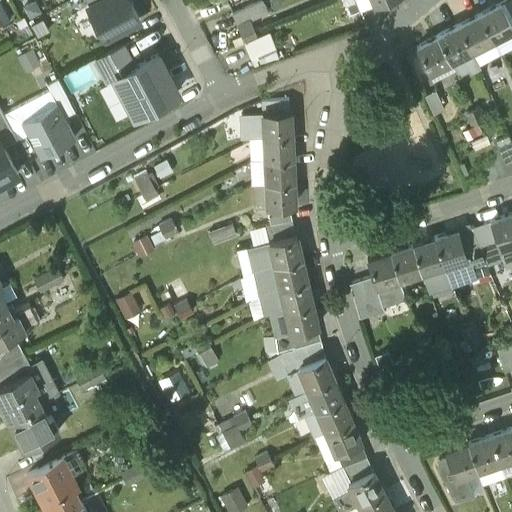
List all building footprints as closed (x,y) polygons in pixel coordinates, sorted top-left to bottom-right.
[(101,0),(90,6),(88,7),(104,37),(139,19),(128,0),(101,0)] [(258,16),(252,3),(232,12),(237,24),(258,16)] [(511,27),(500,4),(478,15),(491,40),(511,29),(511,27)] [(478,15),(458,26),(471,51),(491,40),(478,15)] [(251,22),(238,27),(241,34),(254,28),(251,22)] [(458,26),(437,37),(450,61),(471,51),(458,26)] [(254,28),(241,34),(243,40),(256,35),(254,28)] [(269,34),(245,44),(250,57),(274,47),(269,34)] [(437,37),(416,48),(434,83),(447,77),(442,66),(450,61),(437,37)] [(95,58),(105,77),(131,62),(121,44),(95,58)] [(131,62),(105,77),(128,118),(177,92),(154,50),(131,62)] [(74,111),(57,80),(47,85),(56,102),(64,117),(74,111)] [(443,110),(435,91),(423,96),(431,115),(443,110)] [(287,98),(260,100),(261,112),(288,111),(287,98)] [(56,102),(21,121),(39,156),(75,138),(64,117),(56,102)] [(483,121),(478,108),(472,111),(477,123),(483,121)] [(16,139),(0,109),(0,140),(3,147),(16,139)] [(261,112),(240,113),(241,137),(262,136),(290,135),(289,111),(261,112)] [(477,123),(472,111),(465,113),(470,126),(477,123)] [(290,135),(262,136),(263,159),(291,158),(290,135)] [(511,146),(508,135),(495,141),(504,163),(511,159),(511,146)] [(3,147),(0,140),(0,182),(18,173),(3,147)] [(291,158),(263,159),(264,182),(292,181),(291,158)] [(150,181),(138,187),(141,193),(153,187),(150,181)] [(292,181),(264,182),(265,206),(293,205),(292,181)] [(153,187),(141,193),(144,200),(156,193),(153,187)] [(288,210),(266,213),(268,225),(290,221),(288,210)] [(511,213),(490,220),(498,247),(499,247),(511,242),(511,213)] [(170,218),(157,225),(161,231),(173,224),(170,218)] [(268,225),(264,226),(266,237),(293,231),(290,221),(268,225)] [(493,249),(485,223),(470,227),(485,264),(502,259),(499,247),(498,247),(493,249)] [(173,224),(161,231),(164,237),(176,230),(173,224)] [(485,264),(470,227),(457,232),(460,243),(462,242),(472,268),(485,264)] [(456,231),(433,238),(442,265),(450,284),(475,276),(472,268),(462,242),(460,243),(457,232),(456,231)] [(294,235),(267,241),(273,264),(300,258),(294,235)] [(433,238),(411,245),(419,272),(442,265),(433,238)] [(411,245),(389,252),(397,279),(419,272),(411,245)] [(389,252),(366,260),(371,275),(380,306),(381,305),(405,298),(397,279),(389,252)] [(273,264),(253,269),(258,292),(305,281),(300,258),(273,264)] [(56,266),(33,279),(36,285),(60,273),(56,266)] [(60,273),(36,285),(39,291),(63,279),(60,273)] [(371,275),(347,283),(357,318),(383,310),(381,305),(380,306),(371,275)] [(305,281),(258,292),(263,314),(283,310),(310,303),(305,281)] [(119,297),(129,316),(145,308),(134,288),(119,297)] [(185,299),(173,305),(176,311),(188,305),(185,299)] [(3,302),(0,303),(0,340),(37,321),(27,302),(13,309),(10,304),(6,307),(3,302)] [(310,303),(283,310),(288,333),(316,327),(310,303)] [(188,305),(176,311),(179,318),(192,311),(188,305)] [(474,325),(467,327),(472,340),(479,337),(474,325)] [(467,327),(461,330),(466,343),(472,340),(467,327)] [(15,338),(0,345),(0,362),(21,352),(15,338)] [(206,339),(194,345),(197,351),(209,345),(206,339)] [(429,339),(423,342),(428,354),(434,352),(429,339)] [(511,340),(501,343),(507,366),(511,365),(511,340)] [(428,354),(423,342),(416,344),(422,357),(428,354)] [(209,345),(197,351),(200,357),(212,351),(209,345)] [(323,356),(297,367),(306,389),(332,378),(323,356)] [(406,361),(383,368),(388,383),(411,375),(406,361)] [(98,365),(74,377),(77,383),(101,371),(98,365)] [(101,371),(77,383),(80,390),(104,377),(101,371)] [(27,372),(0,385),(0,405),(7,419),(38,403),(30,389),(35,387),(27,372)] [(332,378),(306,389),(315,410),(341,399),(332,378)] [(341,399),(315,410),(324,431),(350,420),(341,399)] [(38,403),(7,419),(22,449),(57,431),(50,416),(45,418),(38,403)] [(244,412),(232,418),(235,424),(247,418),(244,412)] [(247,418),(235,424),(238,430),(251,424),(247,418)] [(350,420),(324,431),(334,453),(335,453),(358,443),(360,442),(350,420)] [(511,430),(511,427),(489,435),(497,461),(511,456),(511,430)] [(489,435),(467,442),(476,468),(497,461),(489,435)] [(467,442),(444,449),(445,454),(440,456),(437,459),(436,463),(436,465),(454,500),(472,494),(465,477),(461,478),(459,474),(476,468),(467,442)] [(358,443),(335,453),(341,467),(364,456),(358,443)] [(76,449),(26,474),(45,511),(59,511),(79,502),(72,487),(76,485),(70,472),(85,465),(76,449)] [(266,453),(253,459),(257,465),(269,459),(266,453)] [(364,456),(341,467),(348,482),(370,470),(364,456)] [(269,459),(257,465),(260,471),(272,465),(269,459)] [(143,462),(119,474),(122,480),(146,468),(143,462)] [(146,468),(122,480),(125,486),(149,474),(146,468)] [(348,482),(346,483),(349,488),(331,497),(338,511),(341,511),(357,504),(382,491),(371,470),(348,482)] [(242,485),(223,494),(231,511),(235,511),(251,505),(242,485)] [(382,491),(357,504),(361,511),(392,511),(393,511),(382,491)] [(84,511),(79,502),(59,511),(84,511)]
